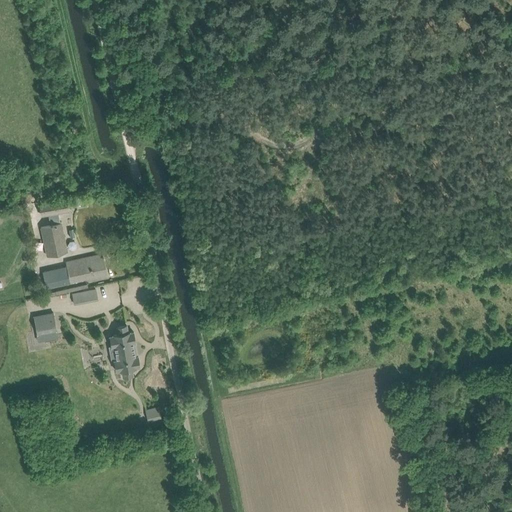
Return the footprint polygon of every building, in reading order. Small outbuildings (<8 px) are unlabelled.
[(41,216),(70,211),(67,198),(39,203),(41,216)] [(16,214),(24,213),(23,205),(15,206),(16,214)] [(47,256),(68,252),(62,223),(40,227),(47,256)] [(67,267),(45,271),(48,287),(97,276),(106,274),(102,254),(92,256),(66,262),(67,267)] [(74,300),(98,299),(97,289),(74,290),(74,300)] [(35,316),(34,316),(34,317),(37,333),(37,334),(38,334),(56,330),(57,330),(57,329),(54,313),(53,313),(35,316)] [(136,367),(140,366),(138,356),(136,356),(133,343),(136,342),(134,332),(130,332),(128,332),(127,325),(116,327),(118,334),(113,335),(110,336),(112,347),(113,347),(113,350),(110,351),(112,361),(114,361),(116,371),(120,370),(120,371),(122,370),(123,377),(133,375),(132,369),(137,368),(136,367)] [(158,407),(146,410),(148,421),(161,418),(158,407)]
